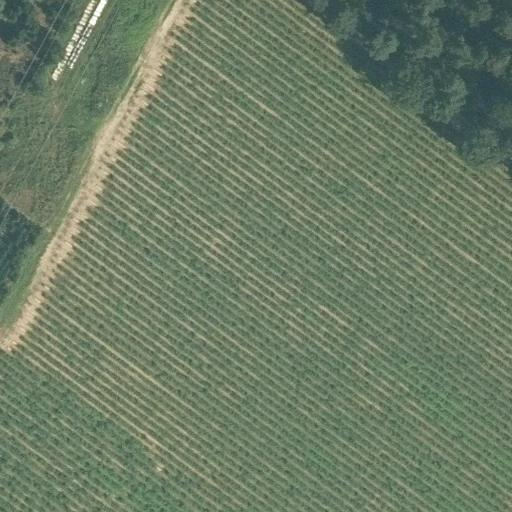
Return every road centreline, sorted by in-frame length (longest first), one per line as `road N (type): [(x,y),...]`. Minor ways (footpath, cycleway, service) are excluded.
road 1 (track): [(178,0),(10,332)]
road 2 (track): [(511,162),(313,0)]
